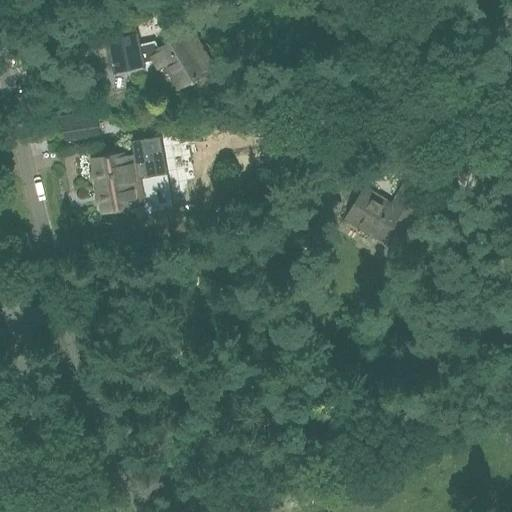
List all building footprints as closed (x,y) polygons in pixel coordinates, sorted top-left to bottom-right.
[(197,3),(181,6),(182,11),(163,15),(165,24),(201,16),(197,3)] [(133,34),(106,40),(113,72),(140,66),(139,63),(154,60),(159,69),(167,65),(179,88),(188,83),(191,85),(197,82),(197,79),(207,73),(206,72),(192,46),(199,42),(195,34),(186,39),(185,37),(156,54),(149,40),(135,44),(133,34)] [(84,116),(62,119),(65,137),(87,133),(84,116)] [(125,155),(93,161),(100,193),(97,196),(98,202),(102,204),(103,211),(135,205),(135,203),(145,202),(147,214),(175,209),(174,206),(172,207),(159,138),(153,139),(153,138),(133,141),(136,155),(126,157),(125,155)] [(414,218),(429,194),(406,180),(391,205),(365,190),(347,219),(396,249),(415,219),(414,218)] [(414,359),(448,348),(444,335),(410,346),(414,359)] [(376,382),(366,355),(345,362),(355,389),(376,382)] [(210,460),(205,434),(179,439),(183,465),(210,460)]
